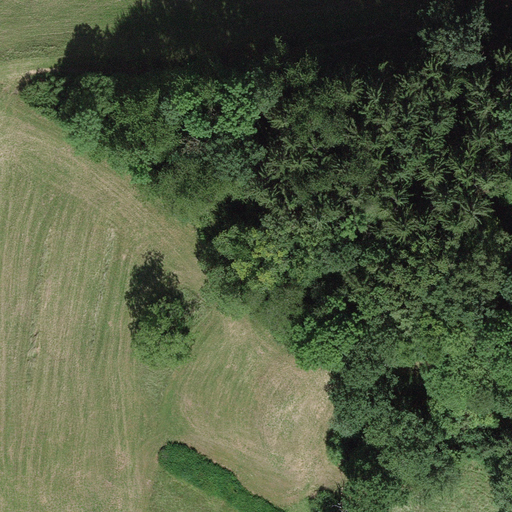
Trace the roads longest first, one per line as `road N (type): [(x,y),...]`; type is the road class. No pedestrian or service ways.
road 1 (track): [(0,83),(373,36),(511,0)]
road 2 (track): [(511,393),(425,358),(361,371)]
